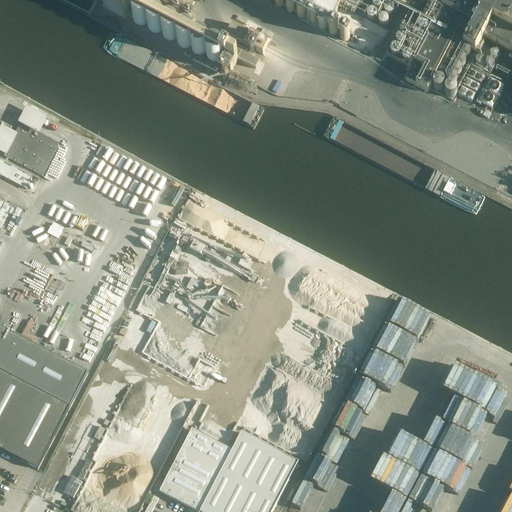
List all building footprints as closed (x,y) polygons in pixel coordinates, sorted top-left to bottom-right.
[(107,0),(103,8),(125,19),(133,4),(144,10),(149,0),(162,0),(189,14),(196,0),(107,0)] [(336,8),(354,17),(362,0),(307,0),(334,13),(336,8)] [(511,7),(501,2),(502,0),(415,0),(387,58),(411,70),(405,82),(427,93),(458,31),(469,37),(464,48),(475,54),(484,38),(511,53),(511,59),(511,60),(511,7)] [(148,21),(149,18),(148,15),(147,12),(145,11),(144,10),(142,10),(138,10),(136,12),(134,15),(133,18),(134,20),(135,23),(137,25),(140,25),(143,25),(146,24),(148,21)] [(163,29),(164,26),(163,23),(161,20),(159,18),(156,18),(153,18),(151,20),(149,22),(148,25),(149,28),(150,31),(152,32),(153,33),(155,33),(158,33),(160,32),(161,31),(163,29)] [(178,36),(179,33),(178,30),(176,28),(174,26),(171,25),(168,26),(166,27),(164,30),(163,33),(163,36),(165,38),(166,40),(168,40),(170,41),(172,41),(174,40),(176,39),(178,36)] [(270,44),(234,26),(227,38),(263,56),(270,44)] [(193,44),(193,41),(193,38),(191,35),(188,33),(186,33),(182,33),(180,35),(178,38),(178,40),(178,43),(180,46),(181,47),(182,48),(185,49),(188,48),(191,46),(193,44)] [(207,51),(208,48),(207,46),(206,43),(203,41),(200,40),(197,41),(195,43),(193,45),(192,48),(193,51),(194,54),(197,56),(200,56),(203,56),(205,54),(207,51)] [(222,59),(223,56),(222,53),(221,50),(218,49),(215,48),(212,49),(210,50),(208,52),(207,56),(208,58),(209,61),(212,63),(215,64),(218,63),(221,61),(222,59)] [(221,69),(231,74),(242,54),(232,48),(221,69)] [(490,76),(476,104),(493,112),(506,85),(490,76)] [(473,77),(464,77),(464,88),(473,88),(473,77)] [(17,121),(23,124),(27,117),(20,114),(17,121)] [(504,172),(504,169),(504,166),(503,164),(501,161),(500,159),(498,158),(496,156),(490,155),(488,155),(485,155),(481,157),(480,158),(478,160),(476,163),(475,165),(475,169),(475,172),(476,174),(477,177),(478,179),(480,181),(483,182),(485,183),(489,184),(491,184),(494,183),(497,182),(499,180),(502,177),(503,174),(504,172)] [(0,160),(0,176),(27,190),(33,178),(0,160)] [(227,206),(221,218),(233,224),(239,212),(227,206)] [(170,255),(159,274),(179,286),(191,267),(170,255)] [(204,294),(200,310),(217,315),(222,298),(204,294)] [(0,451),(38,471),(88,374),(0,328),(0,451)] [(419,464),(442,412),(470,425),(483,396),(455,383),(458,377),(447,372),(445,379),(447,380),(437,403),(429,400),(418,425),(408,421),(397,445),(402,447),(399,455),(419,464)] [(171,468),(182,440),(157,430),(146,458),(171,468)] [(153,490),(195,511),(273,511),(298,463),(242,434),(233,452),(192,431),(164,484),(158,481),(153,490)] [(82,459),(74,475),(84,480),(93,464),(82,459)]
